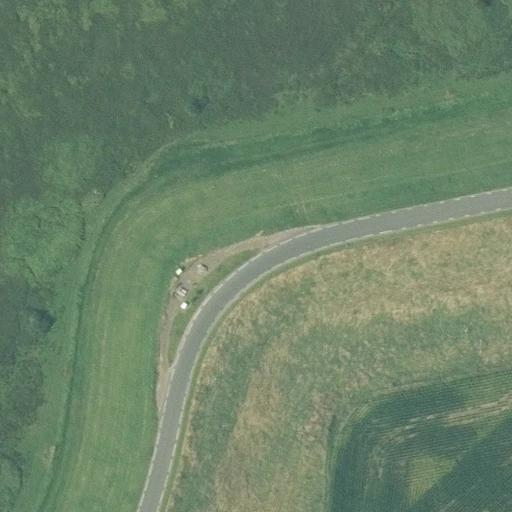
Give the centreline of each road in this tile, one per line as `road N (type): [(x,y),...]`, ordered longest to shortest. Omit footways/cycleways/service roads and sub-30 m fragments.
road 1 (tertiary): [(149,511),(188,355),(213,306),(247,275),(327,237),(511,200)]
road 2 (track): [(171,419),(160,367),(177,299),(221,259),(293,250)]
